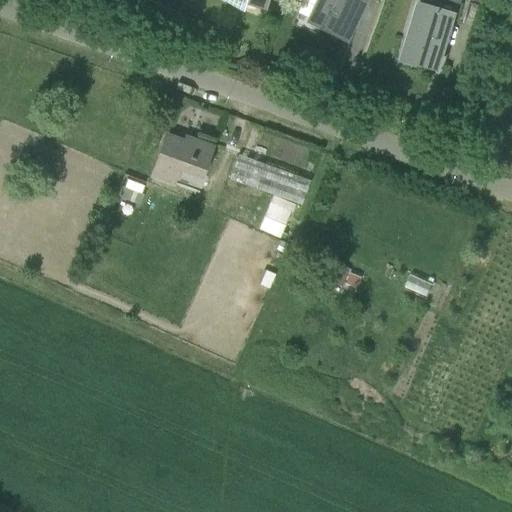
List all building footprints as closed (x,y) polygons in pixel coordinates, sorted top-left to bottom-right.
[(221,0),(241,11),(244,3),(265,10),(267,0),(221,0)] [(317,0),(308,18),(344,36),(360,0),(317,0)] [(401,57),(434,67),(450,14),(418,4),(401,57)] [(201,177),(213,146),(193,139),(191,143),(166,134),(150,176),(173,184),(179,169),(201,177)] [(142,194),(122,186),(118,197),(138,205),(142,194)] [(286,235),(281,233),(290,211),(270,202),(264,216),(259,228),(258,229),(279,238),(279,237),(284,239),(286,235)] [(285,253),(289,244),(279,240),(276,250),(285,253)] [(333,263),(327,276),(343,283),(349,269),(333,263)] [(275,275),(265,270),(259,285),(268,289),(275,275)]
